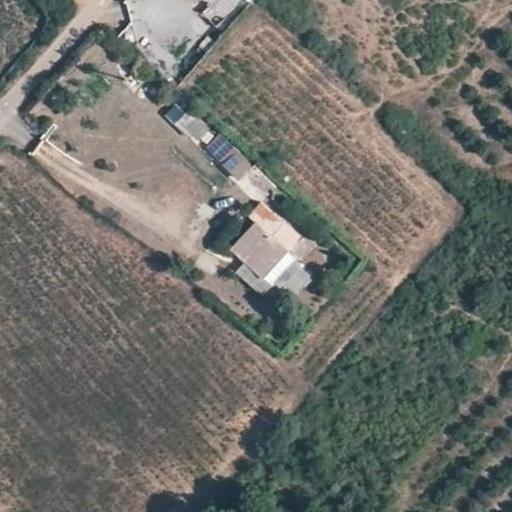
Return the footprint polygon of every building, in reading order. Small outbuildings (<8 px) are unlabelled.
[(227,18),(213,3),(204,12),(217,26),(227,18)] [(184,35),(203,47),(211,35),(193,23),(184,35)] [(189,102),(173,116),(235,184),(251,169),(189,102)] [(260,169),(255,164),(251,168),(256,173),(260,169)] [(264,277),(289,249),(299,238),(275,215),(264,226),(271,233),(245,259),(264,277)] [(297,258),(289,249),(264,277),(273,284),(297,258)] [(256,503),(282,473),(267,460),(241,491),(256,503)]
